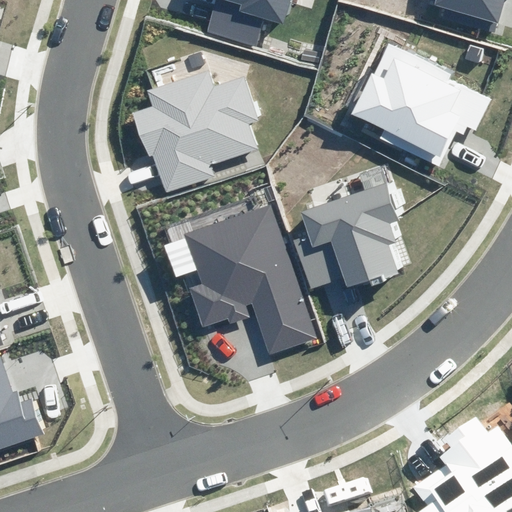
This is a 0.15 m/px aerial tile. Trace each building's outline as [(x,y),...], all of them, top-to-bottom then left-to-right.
[(291,0),(215,0),(206,32),(256,46),(264,19),(284,25),(291,0)] [(445,18),(495,34),(505,0),(435,0),(434,5),(448,10),(445,18)] [(380,138),(440,166),(456,130),(464,134),(467,127),(476,131),(492,99),(450,80),(452,74),(389,44),(375,74),(373,73),(353,115),(384,130),(380,138)] [(214,87),(208,68),(145,91),(150,106),(132,113),(148,156),(153,154),(167,192),(217,174),(213,164),(260,148),(251,123),(259,120),(243,76),(214,87)] [(294,239),(310,289),(343,278),(347,288),(398,272),(390,246),(397,243),(390,222),(399,219),(388,184),(303,212),(310,234),(294,239)] [(251,301),(270,354),(317,337),(269,204),(184,235),(185,239),(165,246),(176,276),(196,269),(201,285),(189,289),(202,327),(228,318),(230,324),(250,317),(245,303),(251,301)] [(0,449),(45,435),(33,398),(21,402),(18,392),(12,394),(0,356),(0,449)] [(419,511),(511,511),(511,444),(499,425),(489,432),(477,414),(444,436),(452,447),(439,456),(444,463),(412,485),(427,507),(419,511)]
